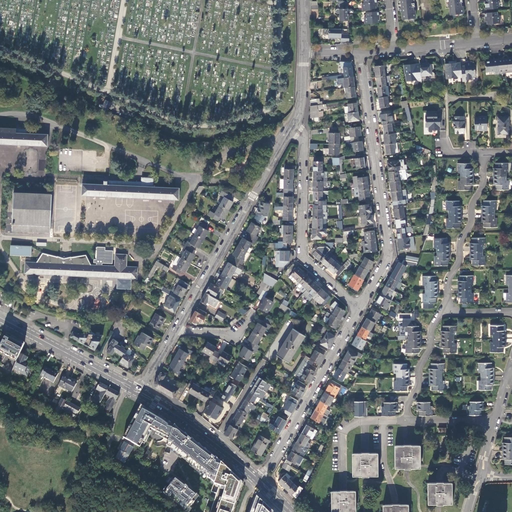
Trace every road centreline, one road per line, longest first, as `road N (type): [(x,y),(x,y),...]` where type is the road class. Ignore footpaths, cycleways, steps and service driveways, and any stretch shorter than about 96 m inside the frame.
road 1 (residential): [(358,52),(389,258),(358,310)]
road 2 (residential): [(291,127),(176,329)]
road 3 (residential): [(358,310),(301,258),(303,149),(291,127)]
road 4 (residential): [(358,310),(260,485)]
road 5 (residential): [(446,313),(447,284),(482,187),(482,158)]
road 6 (secondary): [(140,391),(0,314)]
road 7 (secondary): [(0,320),(140,391)]
road 8 (residential): [(405,423),(430,331),(446,313)]
